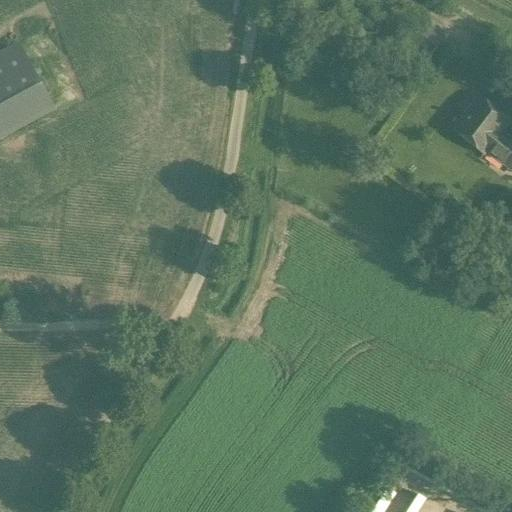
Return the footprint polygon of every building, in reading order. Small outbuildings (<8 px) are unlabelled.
[(409,47),(427,61),(443,40),(425,26),(409,47)] [(19,45),(0,55),(0,122),(47,97),(19,45)] [(511,138),(502,131),(510,121),(478,97),(452,131),(484,155),(485,154),(511,174),(511,138)] [(500,251),(511,232),(511,205),(508,203),(483,239),(500,251)] [(458,511),(438,503),(433,511),(458,511)]
